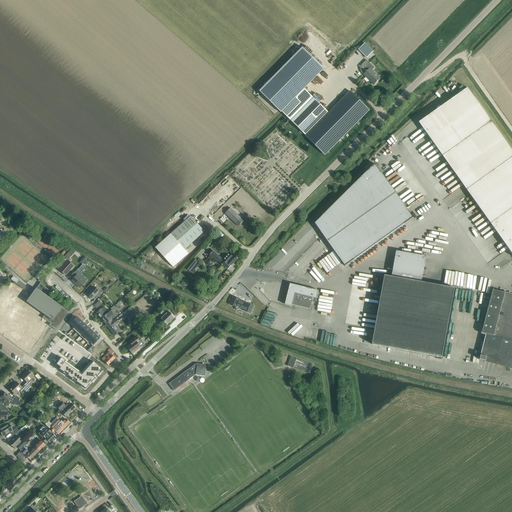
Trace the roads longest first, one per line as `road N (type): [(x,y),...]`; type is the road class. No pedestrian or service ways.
road 1 (tertiary): [(99,413),(209,307),(266,234),(494,0)]
road 2 (residential): [(84,400),(119,351),(51,280)]
road 3 (residential): [(92,407),(0,502)]
